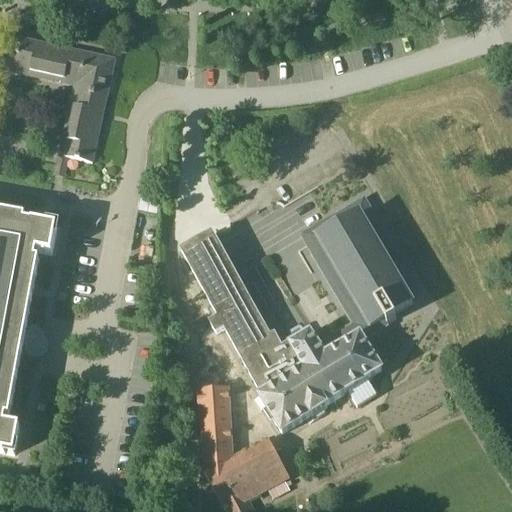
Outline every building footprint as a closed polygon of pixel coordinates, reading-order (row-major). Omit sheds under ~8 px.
[(47,77),(53,48),(20,41),(14,69),(47,77)] [(80,84),(87,55),(53,48),(47,77),(80,84)] [(79,89),(108,95),(115,62),(87,55),(80,84),(79,89)] [(100,130),(108,95),(79,89),(71,124),(100,130)] [(92,166),(100,130),(71,124),(63,159),(92,166)] [(254,308),(212,236),(182,253),(220,320),(208,326),(214,337),(225,331),(261,399),(258,401),(280,436),(348,394),(356,407),(376,394),(368,381),(382,372),(362,336),(387,322),(389,326),(398,321),(396,317),(414,306),(406,292),(407,291),(405,288),(404,289),(398,277),(397,274),(396,274),(389,263),(390,262),(388,259),(387,260),(376,241),(386,235),(366,201),(323,226),(329,236),(320,241),(324,249),(315,255),(315,256),(317,255),(320,261),(319,262),(320,263),(321,262),(325,269),(323,269),(324,271),(325,270),(329,276),(327,277),(328,278),(330,277),(333,283),(332,284),(332,285),(334,284),(337,290),(336,291),(337,292),(338,291),(342,298),(340,298),(341,300),(342,299),(346,305),(344,306),(345,307),(347,306),(350,312),(349,313),(349,314),(351,313),(354,319),(353,320),(354,321),(355,320),(358,325),(356,326),(357,327),(351,331),(350,330),(349,330),(350,332),(344,335),(343,334),(342,335),(343,336),(337,340),(336,338),(335,339),(335,340),(329,344),(329,342),(327,343),(328,344),(322,348),(313,333),(308,336),(304,328),(302,329),(302,328),(293,333),(294,334),(292,335),(297,342),(290,347),(276,324),(275,325),(272,318),(273,318),(272,317),(271,317),(267,311),(269,310),(268,309),(267,310),(263,304),(264,303),(264,302),(254,308)] [(0,454),(15,457),(20,430),(5,427),(6,419),(10,420),(22,353),(17,352),(18,347),(16,346),(18,334),(21,334),(22,328),(27,329),(29,316),(37,275),(39,262),(36,262),(37,254),(52,257),(57,229),(25,223),(26,220),(0,215),(0,454)] [(274,454),(282,449),(277,440),(236,464),(229,394),(196,397),(204,478),(222,511),(251,511),(248,505),(290,483),(274,454)]
